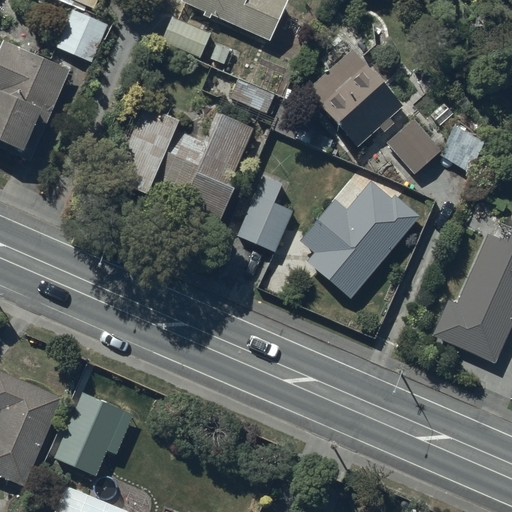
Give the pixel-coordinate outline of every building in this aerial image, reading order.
[(99,0),(56,0),(56,1),(83,12),(86,7),(95,11),(99,0)] [(183,0),(182,4),(205,14),(204,19),(210,22),(212,18),(270,43),(287,3),(280,0),(183,0)] [(107,25),(72,10),(55,50),(90,65),(107,25)] [(210,34),(174,18),(162,45),(198,61),(210,34)] [(329,73),(307,92),(357,149),(380,130),(384,135),(394,127),(389,121),(402,110),(339,37),(331,43),(334,48),(319,61),(329,73)] [(67,72),(3,44),(0,51),(0,146),(22,156),(20,160),(28,164),(67,72)] [(278,100),(237,82),(229,101),(270,119),(278,100)] [(178,123),(145,108),(139,122),(131,119),(117,150),(124,153),(111,184),(146,199),(138,216),(210,247),(260,134),(215,114),(201,146),(174,134),(178,123)] [(410,118),(381,143),(409,175),(438,149),(410,118)] [(457,123),(438,156),(469,173),(487,139),(457,123)] [(281,187),(263,178),(235,237),(273,254),(293,211),(274,203),(281,187)] [(419,212),(394,192),(391,196),(370,180),(347,209),(332,197),(301,237),(316,249),(307,260),(353,296),(419,212)] [(511,236),(508,245),(488,235),(457,303),(449,300),(431,338),(494,366),(511,327),(511,236)] [(63,398),(0,372),(0,413),(1,414),(0,416),(0,478),(25,489),(63,398)] [(133,414),(82,393),(54,459),(96,476),(107,450),(116,454),(133,414)] [(123,511),(66,488),(55,511),(123,511)]
